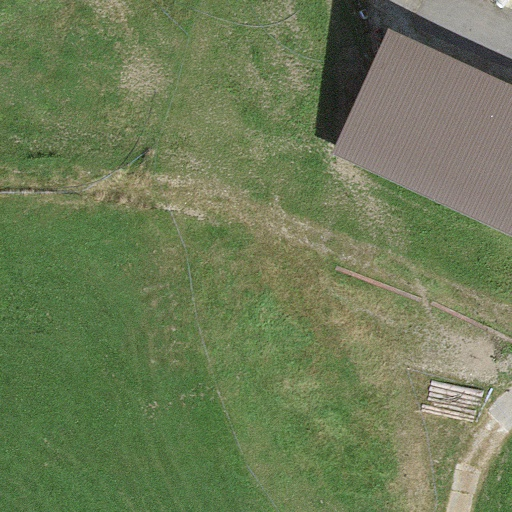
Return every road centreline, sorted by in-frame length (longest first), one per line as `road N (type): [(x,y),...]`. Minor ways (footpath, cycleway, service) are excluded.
road 1 (track): [(0,172),(174,181),(253,194),(511,301)]
road 2 (track): [(459,511),(481,444),(511,405)]
